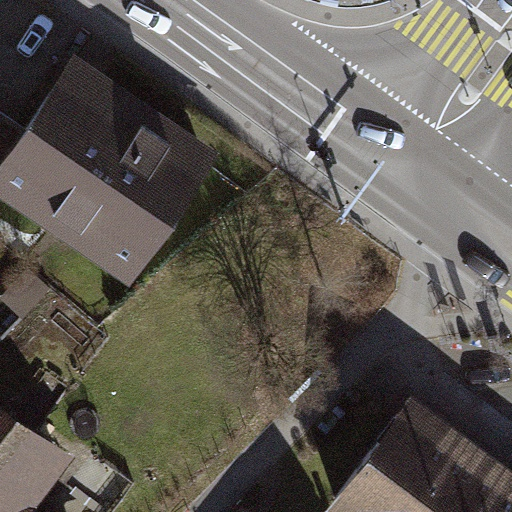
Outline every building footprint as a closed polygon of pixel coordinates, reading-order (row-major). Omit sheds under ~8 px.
[(154,105),(66,44),(17,117),(0,140),(0,187),(130,276),(218,148),(154,105)] [(0,140),(17,117),(0,105),(0,140)] [(50,286),(30,264),(0,290),(0,294),(18,315),(50,286)] [(511,511),(511,464),(405,382),(310,502),(323,511),(511,511)] [(0,511),(37,511),(76,465),(0,403),(0,511)]
